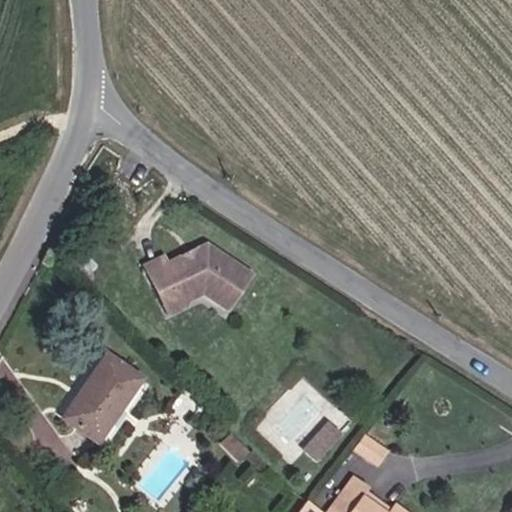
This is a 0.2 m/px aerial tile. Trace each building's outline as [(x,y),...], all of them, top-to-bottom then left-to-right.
[(0,0),(0,49),(31,58),(46,6),(25,0),(0,0)] [(255,275),(208,245),(197,250),(195,256),(189,259),(184,258),(169,265),(165,258),(146,268),(165,304),(182,295),(192,301),(206,295),(231,311),(255,275)] [(189,308),(182,295),(165,304),(172,318),(189,308)] [(60,413),(96,438),(139,376),(103,350),(60,413)] [(321,423),(306,450),(320,458),(335,431),(321,423)] [(365,434),(355,449),(379,466),(390,450),(365,434)] [(369,511),(348,498),(337,511),(369,511)]
